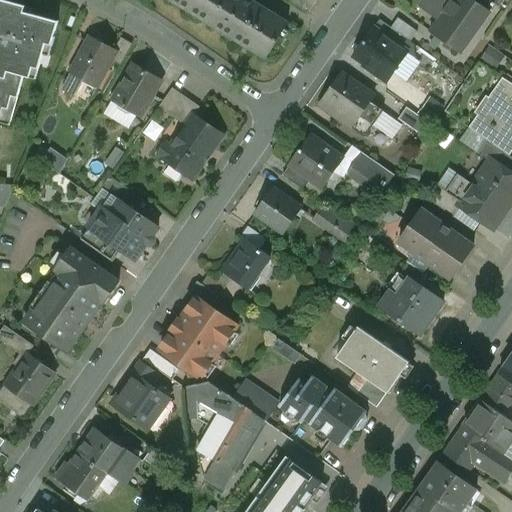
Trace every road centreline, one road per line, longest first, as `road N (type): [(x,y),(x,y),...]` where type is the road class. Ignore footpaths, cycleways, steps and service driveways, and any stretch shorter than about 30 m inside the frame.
road 1 (residential): [(277,117),(2,511)]
road 2 (tertiary): [(359,511),(511,298)]
road 3 (residential): [(99,0),(133,15),(277,117)]
road 4 (residential): [(359,0),(277,117)]
